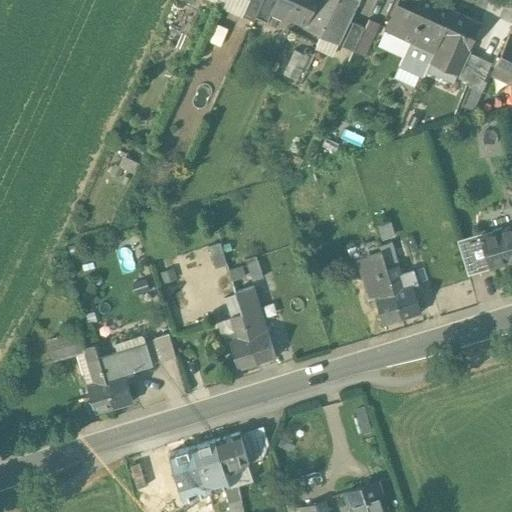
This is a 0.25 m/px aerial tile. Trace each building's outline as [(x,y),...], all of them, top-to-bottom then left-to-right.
[(246,0),(240,14),(254,20),(256,17),(263,0),(246,0)] [(263,0),(256,17),(267,22),(272,13),(271,12),(276,0),(263,0)] [(311,0),(276,0),(271,12),(272,13),(283,18),(285,14),(305,23),(315,2),(311,1),(311,0)] [(305,23),(303,27),(321,35),(331,14),(337,0),(315,0),(315,2),(305,23)] [(337,0),(331,14),(349,22),(359,0),(337,0)] [(453,9),(432,0),(396,0),(384,27),(434,50),(453,9)] [(480,22),(453,9),(434,50),(429,60),(452,71),(458,74),(468,52),(467,51),(480,22)] [(349,22),(331,14),(321,35),(338,44),(349,22)] [(353,22),(342,45),(354,51),(365,27),(353,22)] [(511,37),(508,35),(493,67),(511,76),(511,37)] [(295,50),(283,74),(297,81),(309,56),(307,55),(308,53),(306,52),(305,54),(295,50)] [(478,56),(468,52),(458,74),(452,71),(451,74),(468,81),(478,56)] [(491,62),(478,56),(468,81),(480,87),(491,62)] [(303,191),(293,194),(298,213),(309,209),(303,191)] [(391,224),(379,228),(382,238),(394,234),(391,224)] [(511,226),(483,236),(482,236),(489,259),(490,259),(492,265),(511,259),(511,226)] [(481,232),(457,240),(468,275),(492,267),(492,265),(490,259),(489,259),(482,236),(483,236),(481,232)] [(220,243),(208,246),(215,266),(226,262),(225,256),(220,243)] [(413,269),(399,273),(392,248),(381,252),(393,289),(401,317),(420,311),(412,285),(417,283),(413,269)] [(228,270),(229,270),(243,266),(238,252),(225,256),(226,262),(228,270)] [(381,252),(358,259),(370,298),(374,297),(374,295),(393,289),(381,252)] [(256,255),(246,258),(253,280),(264,276),(256,255)] [(229,270),(232,281),(246,276),(243,266),(229,270)] [(232,281),(235,292),(249,288),(246,276),(232,281)] [(235,292),(234,293),(235,294),(241,313),(242,313),(248,335),(266,329),(253,287),(249,288),(235,292)] [(393,289),(374,295),(374,297),(382,323),(401,317),(393,289)] [(235,294),(225,297),(231,316),(241,313),(235,294)] [(248,335),(242,313),(241,313),(231,317),(236,331),(223,335),(226,344),(231,343),(239,369),(257,363),(257,362),(248,335)] [(78,324),(65,327),(67,334),(73,354),(77,353),(85,351),(78,324)] [(266,329),(248,335),(257,362),(275,357),(266,329)] [(169,333),(155,337),(162,360),(176,356),(169,333)] [(67,334),(47,340),(53,360),(73,354),(67,334)] [(107,354),(99,356),(105,376),(124,371),(124,372),(153,363),(144,335),(143,336),(145,343),(117,351),(117,350),(107,354)] [(103,342),(95,345),(97,350),(99,356),(107,354),(103,342)] [(97,350),(86,353),(88,359),(99,356),(97,350)] [(85,351),(77,353),(86,382),(87,382),(94,380),(88,359),(86,353),(85,351)] [(99,356),(88,359),(94,380),(105,376),(99,356)] [(124,371),(105,376),(114,405),(132,399),(124,372),(124,371)] [(94,380),(87,382),(96,410),(114,405),(105,376),(94,380)] [(240,432),(216,439),(226,470),(234,467),(249,462),(249,461),(262,457),(268,443),(263,426),(241,433),(240,432)] [(216,439),(193,446),(202,477),(204,476),(226,470),(216,439)] [(193,446),(170,453),(179,484),(192,480),(198,494),(208,492),(204,476),(202,477),(193,446)] [(157,457),(144,461),(151,484),(163,480),(157,457)] [(144,461),(131,465),(138,488),(151,484),(144,461)] [(226,470),(231,485),(238,483),(234,467),(226,470)] [(231,485),(226,470),(204,476),(208,492),(224,487),(231,485)] [(387,511),(378,481),(347,492),(354,511),(387,511)] [(243,497),(238,483),(231,485),(224,487),(228,501),(243,497)] [(212,506),(228,501),(224,487),(208,492),(212,506)] [(198,494),(193,496),(197,511),(213,511),(212,506),(208,492),(198,494)] [(243,497),(228,501),(230,511),(242,511),(246,511),(243,497)] [(329,511),(326,500),(311,505),(313,511),(329,511)] [(304,511),(303,508),(286,502),(288,511),(304,511)]
